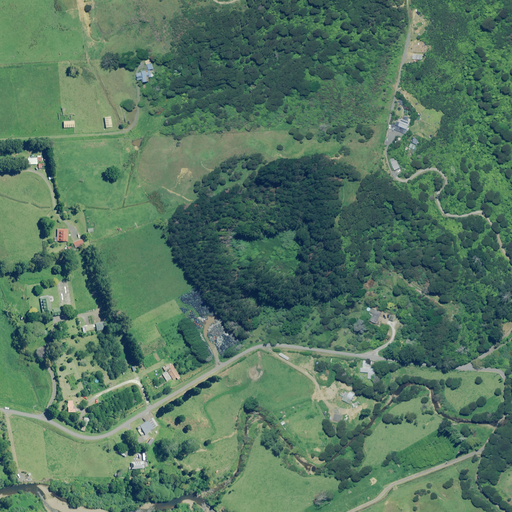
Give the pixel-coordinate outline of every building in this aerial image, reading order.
[(138,73),(140,80),(144,79),(145,83),(150,81),(149,77),(150,76),(150,78),(155,76),(154,73),(152,73),(151,70),(154,69),(153,63),(152,63),(151,59),(146,60),(149,72),(148,72),(147,70),(142,71),(142,72),(138,73)] [(408,121),(409,119),(410,117),(405,115),(404,117),(403,116),(402,118),(400,117),(399,120),(394,119),(392,124),(396,125),(394,130),(406,134),(411,122),(408,121)] [(414,137),(412,140),(414,141),(413,142),(417,144),(421,137),(417,135),(415,138),(414,137)] [(397,160),(392,162),(393,165),(392,165),(393,168),(394,168),(395,170),(401,168),(397,160)] [(68,229),(57,228),(56,241),(67,241),(68,229)] [(84,244),(81,239),(72,243),(75,248),(84,244)] [(53,308),(50,309),(49,303),(50,302),(50,296),(39,298),(41,312),(43,312),(44,312),(45,312),(46,312),(47,318),(61,315),(61,311),(59,311),(59,308),(53,309),(53,308)] [(382,312),(376,309),(371,321),(377,323),(382,312)] [(102,322),(95,324),(96,331),(103,330),(102,322)] [(82,327),(83,334),(86,334),(86,331),(95,330),(94,325),(82,327)] [(372,366),(370,366),(370,367),(369,367),(370,365),(367,365),(368,360),(364,360),(363,367),(361,367),(361,372),(369,373),(368,379),(372,379),(372,375),(374,375),(374,374),(375,374),(375,367),(372,367),(372,366)] [(167,370),(171,378),(172,379),(172,380),(176,378),(177,380),(180,378),(171,363),(165,367),(167,370)] [(167,370),(163,373),(161,374),(166,381),(171,378),(167,370)] [(345,393),(344,393),(343,394),(341,393),(340,395),(348,398),(353,400),(356,393),(353,392),(353,393),(350,392),(350,393),(346,391),(345,393)] [(67,407),(67,412),(75,412),(75,407),(73,407),(73,404),(73,401),(68,401),(68,403),(66,403),(66,407),(67,407)] [(146,433),(156,427),(154,423),(155,422),(153,418),(151,419),(150,419),(139,426),(145,435),(147,434),(146,433)] [(141,469),(140,463),(135,463),(135,459),(132,459),(132,469),(141,469)]
